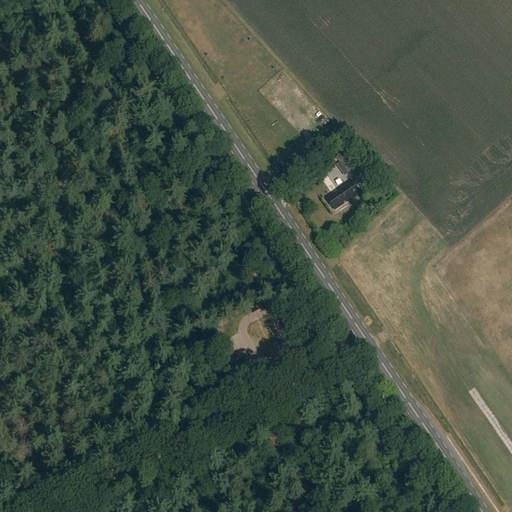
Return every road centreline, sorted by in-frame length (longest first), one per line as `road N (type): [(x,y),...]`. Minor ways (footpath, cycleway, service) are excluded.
road 1 (primary): [(369,345),(137,0)]
road 2 (primary): [(482,511),(369,345)]
road 3 (track): [(260,407),(122,479)]
road 4 (unclassified): [(369,345),(260,407)]
